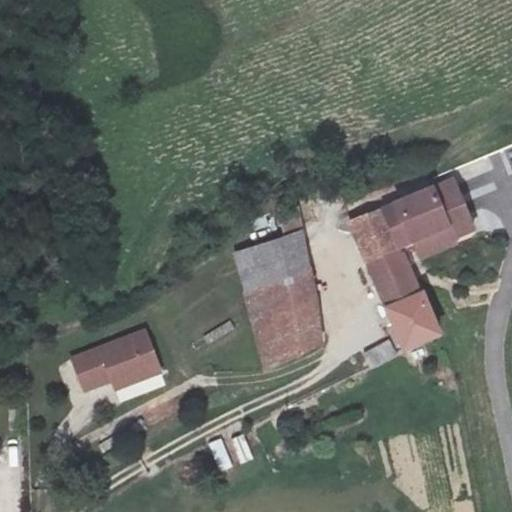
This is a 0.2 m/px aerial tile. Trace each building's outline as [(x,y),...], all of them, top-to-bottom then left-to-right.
[(453,189),(398,209),(402,219),(412,249),(450,233),(455,246),(475,238),(453,189)] [(402,219),(398,209),(349,228),(400,352),(436,337),(420,298),(413,301),(396,253),(412,249),(402,219)] [(262,370),(315,348),(292,212),(239,223),(245,256),(232,259),(262,370)] [(140,327),(68,355),(80,384),(107,373),(119,369),(123,379),(156,366),(140,327)] [(390,341),(361,352),(368,369),(396,358),(390,341)] [(119,369),(107,373),(112,384),(123,379),(119,369)] [(232,440),(241,464),(254,459),(245,435),(232,440)] [(221,438),(209,444),(221,471),(234,465),(221,438)] [(0,511),(29,511),(29,497),(0,497),(0,511)]
